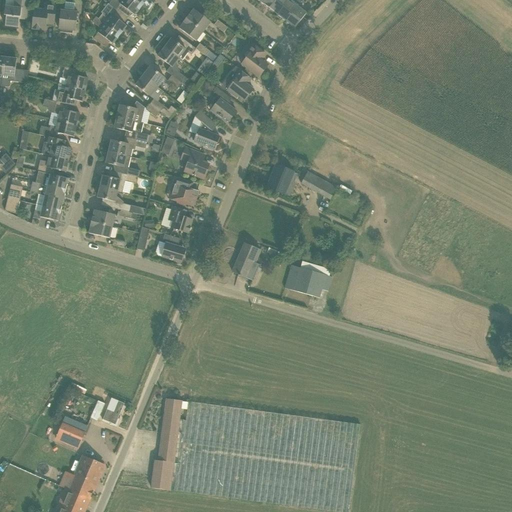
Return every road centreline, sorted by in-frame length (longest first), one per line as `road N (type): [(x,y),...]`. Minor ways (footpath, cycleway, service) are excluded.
road 1 (unclassified): [(511,375),(194,283)]
road 2 (unclassified): [(194,283),(294,49)]
road 3 (unclassified): [(98,511),(194,283)]
road 4 (residential): [(71,245),(103,101),(119,80)]
road 5 (residential): [(119,80),(80,50),(0,41)]
road 6 (residential): [(194,283),(71,245)]
